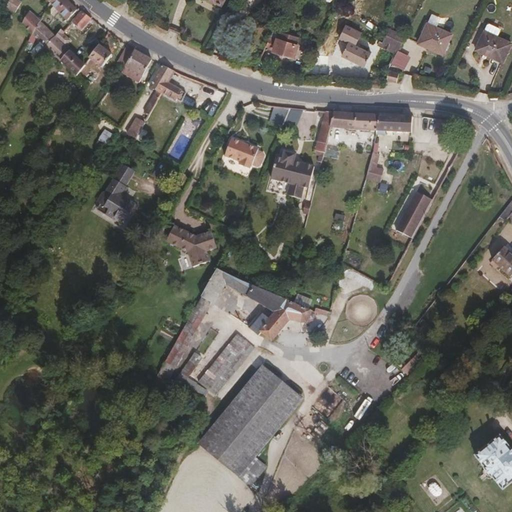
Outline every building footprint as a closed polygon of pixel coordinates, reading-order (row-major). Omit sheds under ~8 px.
[(14,12),(20,2),(15,0),(10,0),(6,7),(14,12)] [(75,10),(67,2),(64,0),(51,0),(49,2),(66,20),(75,10)] [(80,31),(89,19),(80,12),(71,23),(80,31)] [(31,34),(38,22),(34,18),(28,13),(21,24),(31,34)] [(54,37),(38,22),(31,34),(44,46),(54,37)] [(439,55),(449,36),(425,24),(416,44),(439,55)] [(363,66),(370,53),(355,45),(361,33),(345,26),(338,38),(347,43),(341,55),(363,66)] [(273,39),(278,29),(273,28),(268,38),(273,39)] [(397,49),(404,36),(389,29),(382,42),(397,49)] [(57,40),(62,34),(63,33),(60,30),(54,37),(57,40)] [(500,63),(509,45),(482,32),(473,49),(500,63)] [(67,43),(67,38),(62,34),(57,40),(64,47),(67,43)] [(311,46),(313,40),(302,36),(301,42),(311,46)] [(83,66),(64,47),(57,40),(54,37),(44,46),(71,73),(70,74),(73,78),(75,77),(83,66)] [(273,50),(276,40),(273,39),(268,38),(264,47),(273,50)] [(292,58),(296,45),(276,39),(276,40),(273,50),(273,51),(292,58)] [(397,49),(382,42),(381,43),(378,42),(376,46),(395,54),(397,49)] [(100,68),(110,55),(97,45),(88,58),(100,68)] [(397,50),(391,65),(404,71),(411,57),(397,50)] [(142,75),(150,61),(132,51),(124,66),(142,75)] [(166,83),(173,72),(161,66),(149,87),(155,91),(160,93),(166,83)] [(396,80),(397,73),(386,71),(386,79),(396,80)] [(185,95),(194,80),(173,72),(166,83),(185,95)] [(185,95),(166,83),(160,93),(175,102),(176,101),(180,103),(185,95)] [(201,83),(193,100),(185,96),(182,103),(193,108),(197,101),(208,107),(211,100),(217,103),(222,93),(201,83)] [(148,115),(160,93),(155,91),(143,112),(148,115)] [(325,144),(329,128),(330,126),(328,126),(332,112),(322,111),(313,149),(324,152),(325,144)] [(376,131),(378,115),(332,112),(328,126),(330,126),(336,127),(358,130),(376,131)] [(410,132),(411,117),(378,115),(376,131),(386,132),(386,135),(393,136),(393,132),(410,132)] [(135,140),(146,124),(136,117),(125,134),(135,140)] [(181,162),(191,139),(188,138),(195,121),(184,117),(167,156),(181,162)] [(451,132),(456,123),(435,119),(433,129),(451,132)] [(475,131),(468,127),(456,123),(451,132),(472,136),(475,131)] [(335,135),(336,127),(330,126),(329,128),(325,144),(331,146),(333,136),(335,135)] [(98,140),(105,145),(113,134),(105,129),(98,140)] [(249,166),(256,149),(230,138),(223,156),(238,162),(236,164),(247,168),(247,166),(249,166)] [(307,190),(313,168),(293,162),(295,155),(284,152),(282,159),(276,157),(269,180),(289,185),(286,195),(299,199),(303,189),(307,190)] [(373,168),(377,154),(371,152),(367,167),(373,168)] [(126,187),(134,172),(122,165),(113,179),(126,187)] [(123,224),(135,205),(122,198),(124,195),(121,194),(126,187),(113,179),(105,192),(105,196),(99,206),(108,210),(104,216),(113,221),(115,219),(123,224)] [(369,254),(388,186),(364,179),(341,263),(361,274),(372,279),(383,259),(369,254)] [(412,240),(435,201),(419,191),(398,231),(412,240)] [(99,206),(105,196),(105,192),(101,194),(95,203),(99,206)] [(104,216),(108,210),(99,206),(96,211),(104,216)] [(344,222),(345,216),(335,214),(334,220),(344,222)] [(216,249),(210,232),(195,236),(173,225),(165,241),(187,252),(192,268),(208,262),(205,252),(216,249)] [(491,263),(511,282),(511,254),(505,248),(491,263)] [(357,281),(361,274),(341,263),(335,284),(336,286),(338,285),(342,287),(344,281),(352,278),(357,281)] [(213,305),(225,284),(229,277),(216,270),(200,298),(211,304),(213,305)] [(308,315),(229,277),(225,284),(274,314),(284,323),(288,319),(303,325),(304,324),(308,315)] [(372,289),(374,284),(359,277),(357,282),(372,289)] [(158,397),(211,304),(200,298),(147,391),(158,397)] [(327,319),(312,313),(310,317),(308,315),(304,324),(308,326),(310,325),(313,319),(325,325),(327,319)] [(270,340),(284,323),(274,314),(267,323),(260,332),(270,340)] [(260,332),(267,323),(259,317),(256,317),(247,328),(257,335),(260,332)] [(213,396),(253,349),(235,334),(196,381),(213,396)] [(419,351),(401,370),(408,376),(426,358),(419,351)] [(201,398),(182,384),(186,378),(196,364),(190,358),(164,394),(171,399),(176,393),(195,407),(201,398)] [(234,476),(299,399),(260,367),(196,444),(234,476)] [(205,393),(186,378),(182,384),(201,398),(205,393)] [(393,416),(439,436),(452,403),(406,384),(393,416)] [(511,479),(511,451),(499,434),(475,454),(485,467),(492,476),(501,488),(511,479)] [(492,476),(485,467),(482,469),(482,472),(487,478),(490,478),(492,476)] [(433,497),(441,494),(437,483),(429,486),(433,497)]
